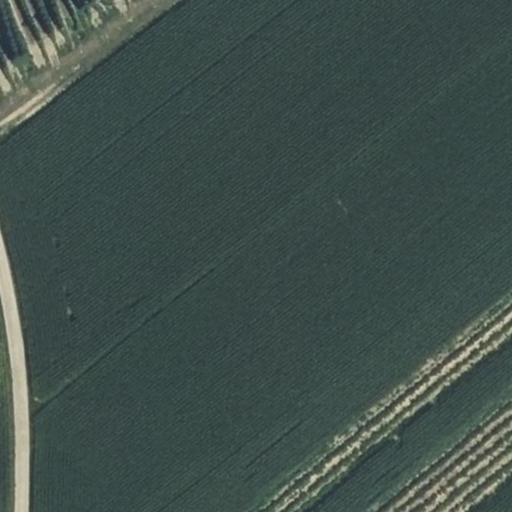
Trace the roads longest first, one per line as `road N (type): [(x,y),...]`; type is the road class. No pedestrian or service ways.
road 1 (track): [(0,266),(19,511)]
road 2 (track): [(0,110),(147,0)]
